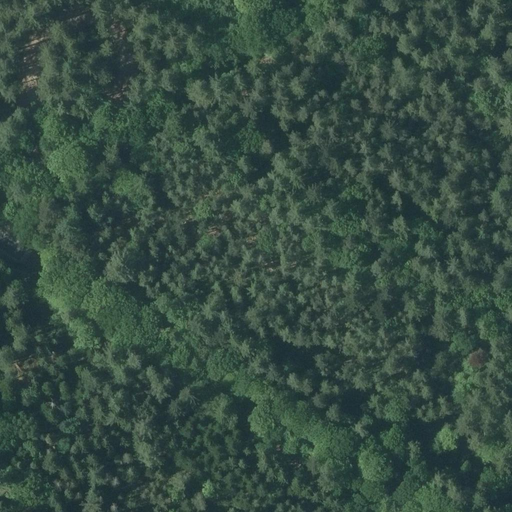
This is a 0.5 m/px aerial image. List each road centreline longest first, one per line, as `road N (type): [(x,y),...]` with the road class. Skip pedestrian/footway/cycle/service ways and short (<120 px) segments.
road 1 (secondary): [(436,511),(5,245)]
road 2 (track): [(511,140),(261,38)]
